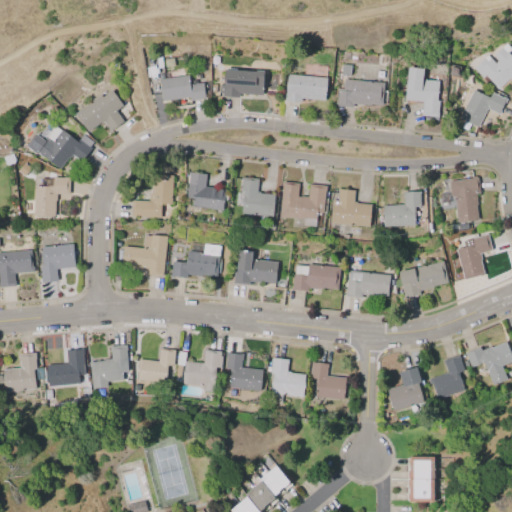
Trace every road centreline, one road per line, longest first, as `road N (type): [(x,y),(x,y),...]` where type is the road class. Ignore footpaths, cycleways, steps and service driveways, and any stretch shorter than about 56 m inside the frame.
road 1 (residential): [(511,291),(440,323),(367,333),(149,310),(0,319)]
road 2 (residential): [(511,155),(233,120),(191,124),(145,143)]
road 3 (residential): [(145,143),(391,164),(511,156)]
road 4 (residential): [(367,333),(369,459),(387,476),(387,511)]
road 5 (residential): [(97,310),(100,202),(114,167),(145,143)]
